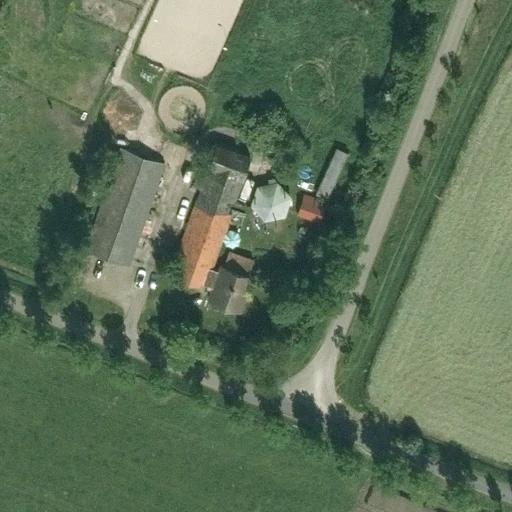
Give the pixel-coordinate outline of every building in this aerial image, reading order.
[(109,120),(109,142),(137,141),(136,119),(109,120)] [(212,268),(232,214),(228,212),(233,198),(236,199),(243,179),(253,153),(219,141),(209,167),(202,165),(194,189),(200,191),(177,256),(181,258),(175,274),(206,286),(207,285),(214,287),(210,300),(241,310),(252,276),(248,275),(254,257),(227,248),(220,271),(212,268)] [(336,147),(315,193),(326,198),(347,152),(336,147)] [(130,265),(165,163),(121,148),(86,249),(130,265)] [(285,215),(291,195),(277,181),(258,185),(251,206),(266,219),(285,215)] [(236,202),(246,207),(253,192),(244,187),(236,202)] [(320,222),(326,203),(304,196),(297,214),(320,222)]
